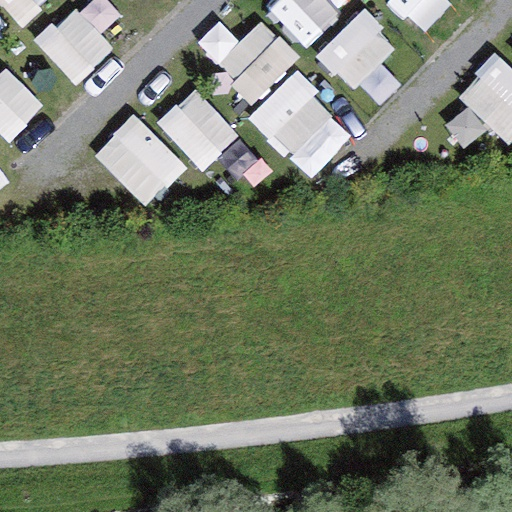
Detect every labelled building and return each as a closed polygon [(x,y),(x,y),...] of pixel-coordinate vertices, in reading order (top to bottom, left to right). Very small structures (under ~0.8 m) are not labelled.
[(21,44),(63,5),(58,0),(0,0),(0,40),(10,32),(21,44)] [(297,0),(271,28),(309,65),(345,26),(317,0),(297,0)] [(451,0),(390,0),(380,10),(417,49),(460,9),(451,0)] [(86,23),(40,46),(65,97),(111,74),(86,23)] [(354,107),(401,63),(367,27),(320,71),(354,107)] [(259,40),(211,85),(293,171),(341,127),(259,40)] [(459,110),(510,164),(511,162),(511,80),(502,69),(459,110)] [(0,87),(0,147),(7,156),(45,121),(7,81),(0,87)] [(194,105),(158,141),(205,188),(241,152),(194,105)] [(135,130),(95,168),(148,225),(189,186),(135,130)] [(0,179),(0,201),(11,194),(0,179)]
